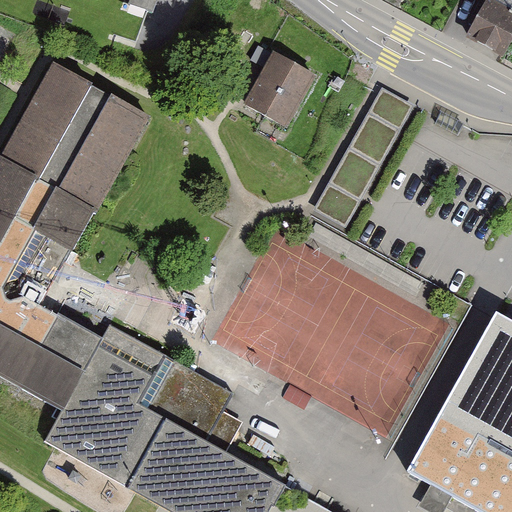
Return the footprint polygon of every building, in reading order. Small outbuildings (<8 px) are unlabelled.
[(115,17),(163,43),(187,0),(120,0),(123,2),(115,17)] [(395,0),(412,9),(416,0),(395,0)] [(481,43),(511,60),(511,0),(499,0),(497,4),(502,7),(481,43)] [(290,128),(317,75),(272,52),(245,105),(290,128)] [(68,252),(144,115),(50,63),(0,153),(0,378),(60,412),(99,341),(2,288),(33,233),(68,252)] [(347,229),(414,109),(384,93),(316,212),(347,229)] [(481,511),(511,511),(511,312),(495,304),(410,470),(433,481),(424,497),(432,501),(438,490),(481,511)] [(170,364),(107,328),(99,341),(60,412),(42,444),(125,490),(164,420),(145,410),(170,364)] [(164,420),(225,454),(240,426),(220,415),(230,397),(170,364),(145,410),(164,420)] [(164,420),(125,490),(164,511),(268,511),(281,489),(283,486),(225,454),(164,420)] [(322,511),(281,489),(268,511),(322,511)]
